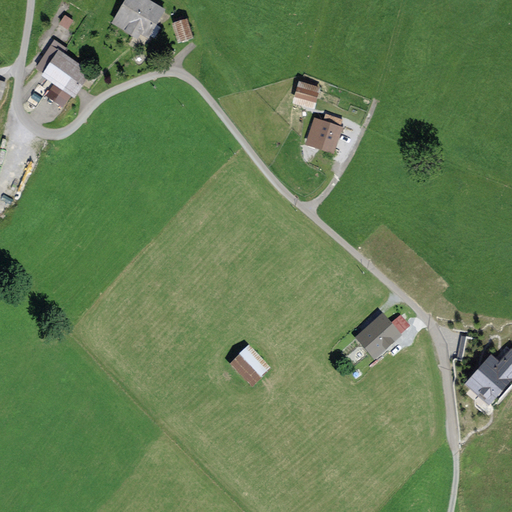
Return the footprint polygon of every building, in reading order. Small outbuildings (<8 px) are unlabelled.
[(163,9),(146,0),(128,0),(128,2),(129,3),(124,12),(122,11),(115,23),(137,35),(141,29),(149,33),(163,9)] [(68,28),(74,20),(66,14),(60,22),(68,28)] [(176,24),(180,40),(191,37),(187,21),(176,24)] [(74,93),(88,72),(52,48),(38,69),(74,93)] [(301,82),(295,103),(311,108),(317,87),(301,82)] [(64,105),(70,92),(52,84),(46,98),(64,105)] [(332,152),(342,122),(325,117),(323,122),(320,121),(316,131),(313,130),(309,140),(313,141),(311,145),(319,147),(320,144),(324,145),(323,149),(332,152)] [(360,336),(377,354),(404,330),(396,320),(389,325),(382,317),(360,336)] [(459,335),(456,350),(474,353),(477,338),(459,335)] [(250,349),(232,366),(250,384),(267,367),(250,349)] [(472,374),(488,386),(490,384),(497,389),(509,374),(511,376),(511,353),(502,365),(487,354),(472,374)]
